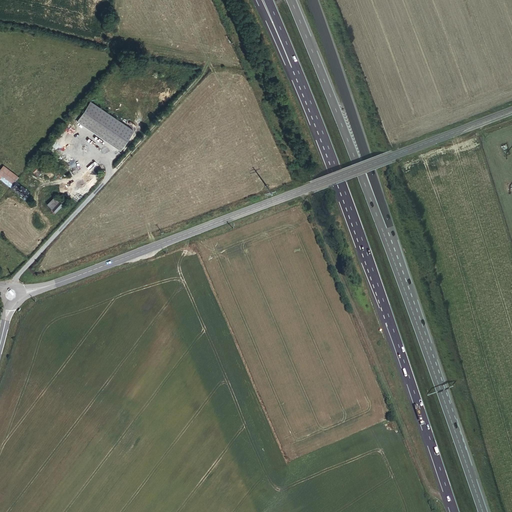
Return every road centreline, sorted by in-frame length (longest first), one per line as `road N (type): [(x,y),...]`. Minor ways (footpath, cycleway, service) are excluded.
road 1 (tertiary): [(511,109),(22,293)]
road 2 (motorway): [(296,68),(454,511)]
road 3 (track): [(450,500),(426,481),(303,190)]
road 4 (motorway): [(482,511),(382,230)]
road 5 (motorway): [(382,230),(290,0)]
road 6 (motorway): [(382,230),(374,183),(312,0)]
road 7 (unclassified): [(14,284),(114,171)]
road 8 (track): [(114,171),(209,63)]
